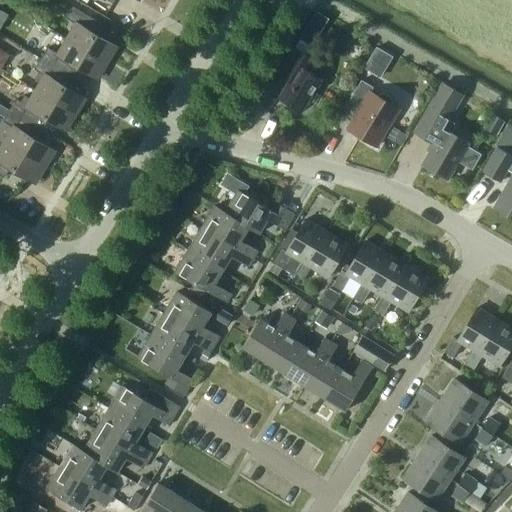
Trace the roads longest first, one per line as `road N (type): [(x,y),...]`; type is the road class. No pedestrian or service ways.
road 1 (residential): [(479,245),(406,195),(162,127)]
road 2 (residential): [(318,511),(479,245)]
road 3 (residential): [(78,265),(162,127)]
road 4 (unclassified): [(0,395),(78,265)]
road 5 (residential): [(162,127),(238,0)]
